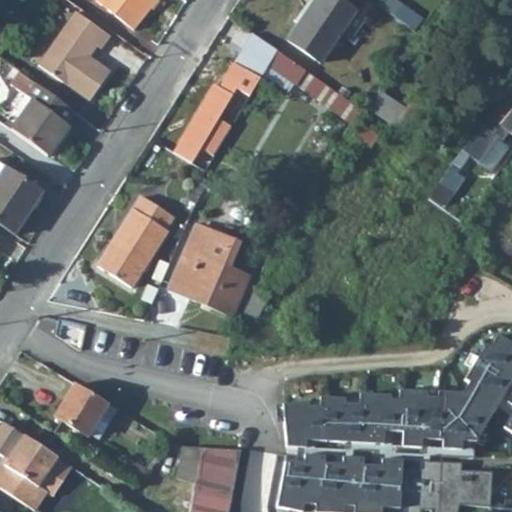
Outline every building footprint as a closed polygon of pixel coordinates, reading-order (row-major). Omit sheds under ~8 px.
[(97,0),(133,28),(154,0),(97,0)] [(355,12),(337,0),(317,0),(306,16),(303,15),(286,40),(319,63),(355,12)] [(317,0),(313,0),(303,15),(306,16),(317,0)] [(108,35),(75,12),(37,65),(88,101),(109,72),(87,56),(95,46),(99,49),(108,35)] [(275,50),(251,34),(225,76),(226,77),(251,92),(266,65),(275,50)] [(331,89),(275,50),(266,65),(321,103),(331,89)] [(10,84),(32,100),(11,130),(47,156),(68,127),(64,124),(73,111),(36,84),(19,72),(10,84)] [(251,92),(226,77),(219,89),(243,104),(251,92)] [(360,110),(331,89),(321,103),(351,124),(353,120),(360,110)] [(405,109),(379,92),(368,108),(394,125),(409,133),(425,110),(411,101),(405,109)] [(511,105),(497,124),(486,116),(460,151),(478,163),(496,137),(501,141),(507,132),(510,135),(511,132),(511,105)] [(377,136),(362,126),(354,137),(370,148),(377,136)] [(0,225),(14,235),(42,192),(0,164),(0,225)] [(200,193),(193,189),(186,199),(194,204),(200,193)] [(172,216),(140,196),(96,266),(130,287),(166,230),(164,228),(172,216)] [(212,233),(195,225),(168,289),(231,316),(248,277),(202,256),(212,233)] [(267,294),(254,288),(242,312),(256,318),(267,294)] [(319,407),(308,406),(307,402),(282,405),(286,447),(296,448),(305,448),(305,441),(314,441),(343,443),(382,445),(383,431),(391,432),(402,432),(401,447),(418,448),(419,440),(430,440),(441,441),(441,448),(441,449),(461,450),(461,442),(473,442),(475,442),(482,446),(485,442),(478,438),(485,426),(496,407),(511,380),(511,344),(496,335),(489,347),(484,345),(477,357),(470,353),(464,363),(471,368),(464,380),(468,382),(462,393),(426,392),(426,397),(415,397),(415,391),(398,390),(397,396),(397,400),(389,399),(389,395),(359,394),(358,399),(358,405),(344,404),(344,399),(319,397),(319,401),(319,407)] [(511,380),(496,407),(510,416),(511,412),(511,406),(506,403),(511,392),(511,380)] [(88,392),(74,384),(54,416),(87,436),(89,434),(98,440),(116,409),(107,404),(88,392)] [(511,392),(506,403),(511,406),(511,412),(510,416),(503,428),(511,433),(511,392)] [(52,496),(70,467),(1,421),(0,422),(0,455),(6,460),(0,469),(0,489),(33,511),(45,492),(52,496)] [(478,438),(485,442),(491,430),(485,426),(478,438)] [(305,448),(296,448),(295,462),(303,462),(303,455),(324,456),(333,456),(333,464),(341,464),(342,457),(352,457),(352,450),(372,451),(371,466),(380,466),(380,459),(401,460),(401,461),(420,462),(420,461),(428,461),(429,456),(472,459),(473,442),(461,442),(461,450),(441,449),(441,448),(429,447),(430,440),(419,440),(418,448),(417,455),(395,453),(395,446),(390,446),(391,432),(383,431),(382,445),(343,443),(343,450),(313,448),(314,441),(305,441),(305,448)] [(228,511),(240,451),(200,448),(188,511),(228,511)] [(314,505),(313,511),(342,511),(343,506),(353,507),(352,511),(380,511),(381,508),(392,509),(391,511),(419,511),(420,510),(430,510),(430,511),(456,511),(459,505),(489,508),(491,472),(460,470),(461,463),(428,461),(420,461),(420,462),(401,461),(401,460),(380,459),(380,466),(371,466),(362,465),(362,458),(352,457),(342,457),(341,464),(333,464),(323,463),(324,456),(303,455),(303,462),(295,462),(284,461),(276,507),(299,511),(301,511),(303,504),(314,505)] [(145,468),(126,456),(117,471),(135,483),(145,468)]
